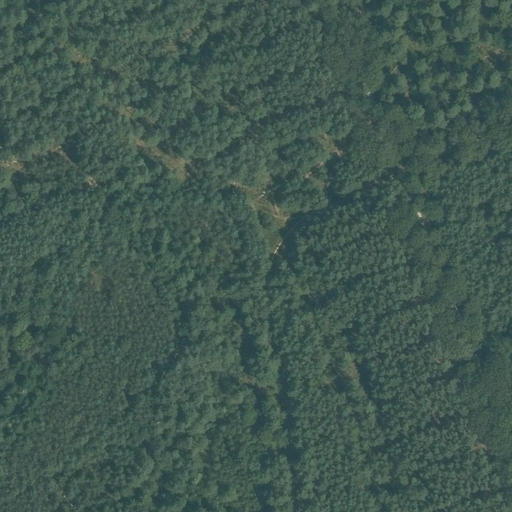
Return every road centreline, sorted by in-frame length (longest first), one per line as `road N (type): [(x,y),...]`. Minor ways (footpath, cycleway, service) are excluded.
road 1 (track): [(511,453),(399,175)]
road 2 (track): [(399,175),(331,0)]
road 3 (track): [(399,175),(511,124)]
